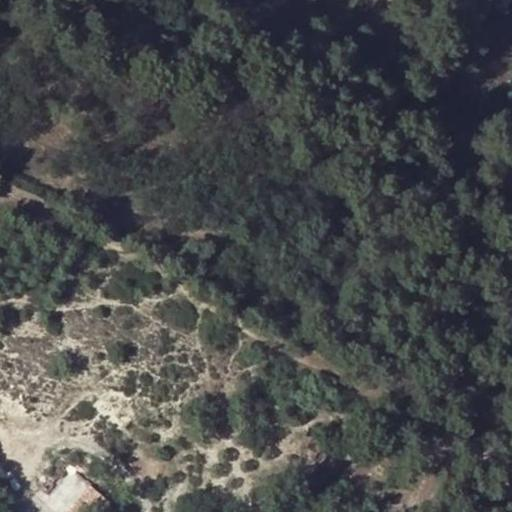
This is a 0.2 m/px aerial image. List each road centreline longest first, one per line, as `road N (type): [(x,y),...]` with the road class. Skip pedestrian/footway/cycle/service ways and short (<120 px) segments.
road 1 (track): [(411,511),(424,444),(399,405),(0,189)]
road 2 (track): [(0,444),(6,464),(42,443),(68,441),(100,453),(128,476),(144,511)]
